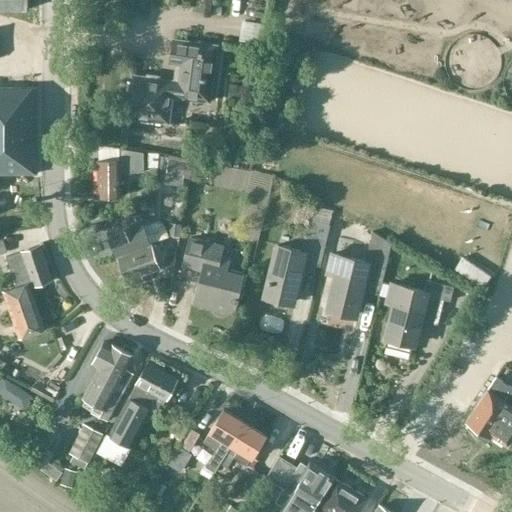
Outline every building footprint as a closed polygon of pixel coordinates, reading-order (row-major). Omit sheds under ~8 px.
[(0,0),(0,10),(27,10),(27,0),(0,0)] [(150,82),(134,80),(130,121),(169,126),(172,99),(210,103),(217,47),(171,42),(168,67),(178,68),(176,85),(161,83),(161,81),(150,79),(150,82)] [(0,171),(39,171),(37,84),(0,84),(0,171)] [(144,152),(119,148),(120,159),(97,159),(98,197),(122,196),(122,173),(145,172),(144,152)] [(159,155),(149,154),(149,162),(150,162),(149,166),(158,167),(159,155)] [(186,161),(168,159),(166,175),(184,177),(186,161)] [(118,227),(107,232),(116,256),(151,243),(169,237),(165,228),(163,224),(159,222),(154,223),(144,227),(141,219),(140,219),(139,215),(126,215),(115,219),(118,227)] [(311,222),(307,238),(304,253),(279,246),(266,298),(293,305),(302,267),(319,271),(330,226),(311,222)] [(337,277),(329,311),(356,318),(362,293),(363,291),(369,293),(368,295),(380,297),(384,283),(386,273),(392,251),(393,244),(375,233),(371,246),(367,264),(335,256),(330,276),(337,277)] [(232,314),(240,280),(225,276),(228,263),(219,261),(221,249),(189,242),(183,267),(200,272),(192,304),(232,314)] [(151,243),(116,256),(126,281),(127,281),(129,284),(133,286),(141,283),(143,279),(142,276),(161,269),(151,243)] [(42,245),(24,251),(6,258),(17,287),(35,280),(36,283),(54,277),(42,245)] [(384,283),(380,297),(390,300),(389,304),(392,305),(385,337),(388,338),(386,346),(390,347),(411,352),(413,344),(415,344),(420,322),(421,318),(427,319),(426,321),(439,324),(444,299),(451,300),(453,292),(454,287),(428,281),(427,286),(426,290),(393,283),(392,285),(384,283)] [(29,285),(17,289),(5,293),(21,336),(45,327),(29,285)] [(98,368),(96,371),(117,383),(119,380),(126,384),(131,375),(124,371),(132,357),(111,345),(110,347),(102,343),(90,364),(98,368)] [(163,404),(166,398),(166,399),(178,377),(149,363),(111,435),(107,433),(96,453),(122,466),(131,446),(148,415),(153,418),(161,403),(163,404)] [(111,392),(117,383),(96,371),(81,397),(94,405),(89,413),(104,422),(119,396),(111,392)] [(0,376),(0,392),(4,395),(10,394),(16,384),(5,376),(4,378),(0,376)] [(511,394),(495,384),(469,423),(509,450),(511,445),(511,394)] [(210,432),(204,441),(216,449),(206,466),(215,471),(219,464),(219,463),(230,445),(243,424),(223,411),(210,432)] [(84,469),(87,463),(88,463),(103,434),(84,424),(69,453),(73,455),(70,461),(84,469)] [(230,445),(219,463),(219,464),(227,468),(234,456),(246,464),(250,457),(263,437),(243,424),(230,445)] [(200,433),(191,428),(181,446),(190,452),(200,433)] [(181,446),(172,462),(183,469),(192,453),(190,452),(181,446)] [(278,485),(291,464),(279,457),(266,478),(278,485)] [(316,511),(318,510),(314,507),(333,477),(330,475),(330,472),(324,468),(321,469),(311,463),(308,468),(302,465),(303,463),(300,461),(276,501),(285,507),(281,511),(316,511)] [(77,471),(65,467),(60,484),(72,487),(77,471)] [(337,479),(318,510),(316,511),(358,511),(367,498),(337,479)]
